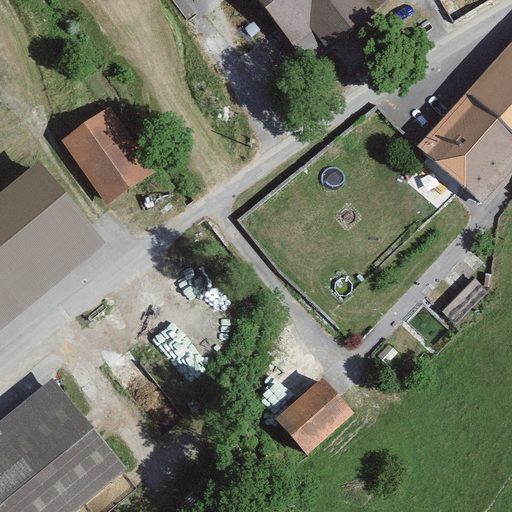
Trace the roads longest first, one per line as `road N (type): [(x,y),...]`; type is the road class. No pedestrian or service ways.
road 1 (unclassified): [(0,365),(139,249),(511,12)]
road 2 (track): [(6,0),(19,19),(55,165),(127,259)]
